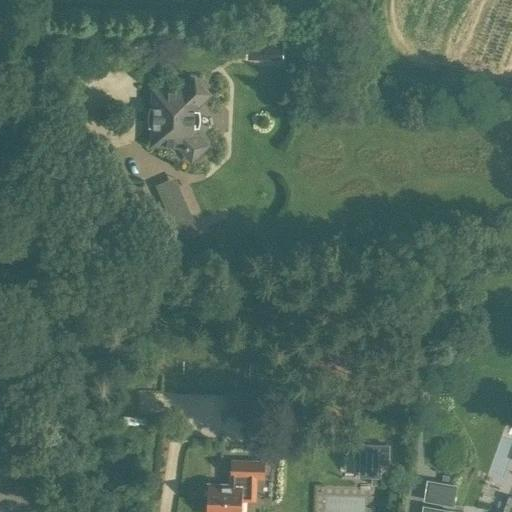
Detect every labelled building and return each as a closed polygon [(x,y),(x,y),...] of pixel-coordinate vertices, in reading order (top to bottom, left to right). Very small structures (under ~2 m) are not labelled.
[(247,41),(247,60),(283,61),(284,43),(247,41)] [(198,80),(192,80),(179,91),(159,91),(155,95),(153,139),(157,143),(177,144),(189,156),(195,157),(205,147),(206,141),(194,128),(195,108),(207,96),(207,90),(198,80)] [(143,214),(143,187),(126,187),(126,214),(143,214)] [(199,233),(180,188),(160,196),(180,242),(199,233)] [(256,392),(226,392),(225,415),(256,416),(256,392)] [(363,441),(362,475),(383,476),(384,463),(388,463),(388,443),(363,441)] [(265,460),(231,459),(230,486),(206,485),(205,511),(241,511),(242,501),(256,501),(257,478),(265,479),(265,460)] [(428,481),(425,499),(453,503),(455,485),(428,481)]
